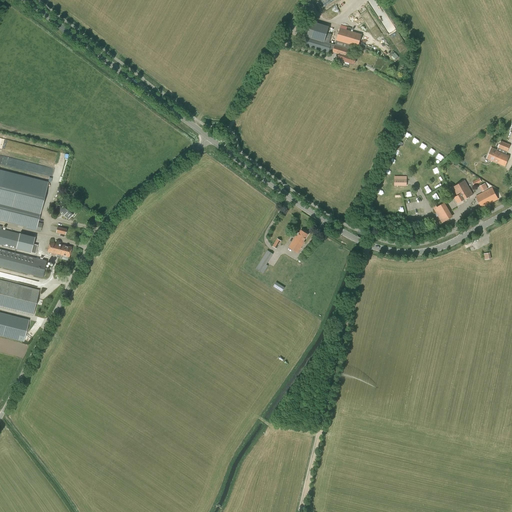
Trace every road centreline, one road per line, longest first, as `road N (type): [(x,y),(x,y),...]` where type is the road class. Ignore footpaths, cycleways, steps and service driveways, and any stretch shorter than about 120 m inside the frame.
road 1 (tertiary): [(0,417),(90,244),(128,199),(210,138)]
road 2 (secondary): [(23,0),(210,138)]
road 3 (track): [(302,511),(352,298)]
road 4 (secondary): [(369,245),(218,145)]
road 5 (unclassified): [(218,145),(303,0)]
road 6 (secondary): [(511,210),(434,249),(369,245)]
